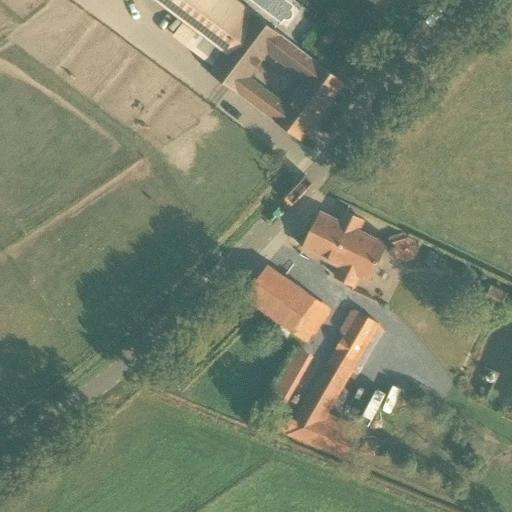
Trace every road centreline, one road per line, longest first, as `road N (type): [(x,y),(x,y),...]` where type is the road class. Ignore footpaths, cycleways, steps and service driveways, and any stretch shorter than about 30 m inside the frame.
road 1 (tertiary): [(0,450),(175,315),(475,0)]
road 2 (unknown): [(314,169),(116,20),(106,0)]
